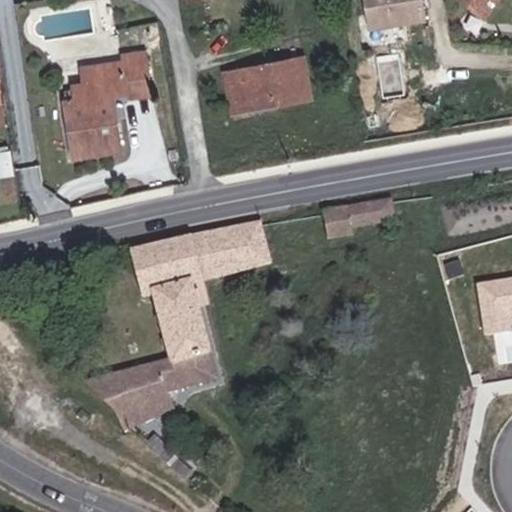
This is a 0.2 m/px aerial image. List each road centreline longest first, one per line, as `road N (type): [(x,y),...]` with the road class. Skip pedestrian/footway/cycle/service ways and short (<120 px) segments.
road 1 (secondary): [(511,153),(211,205),(6,252)]
road 2 (unknown): [(211,205),(190,72),(141,0)]
